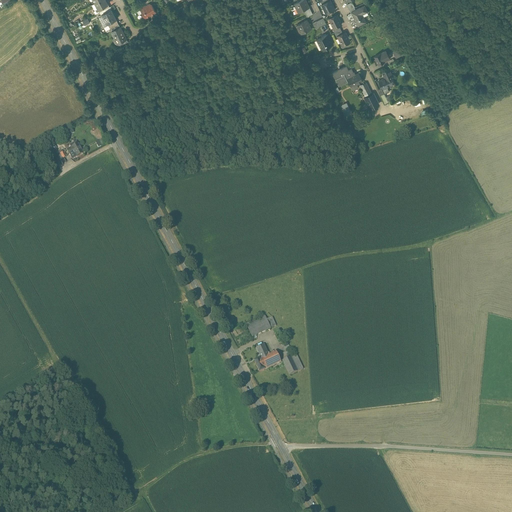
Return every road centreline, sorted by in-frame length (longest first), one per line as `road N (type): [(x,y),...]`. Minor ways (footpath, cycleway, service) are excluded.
road 1 (secondary): [(280,447),(44,0)]
road 2 (unclassified): [(280,447),(511,453)]
